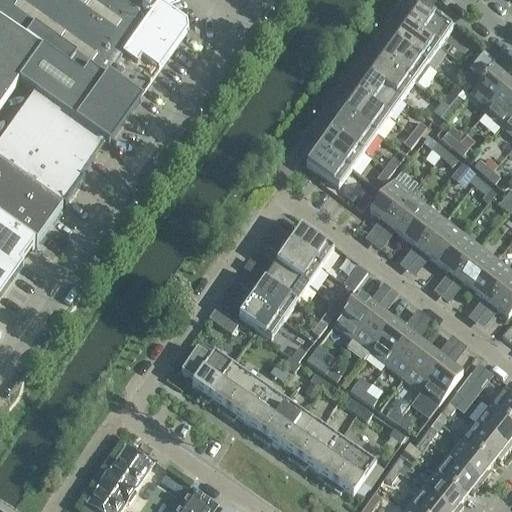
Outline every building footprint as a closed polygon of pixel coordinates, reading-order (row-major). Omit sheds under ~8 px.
[(0,0),(0,22),(42,52),(131,116),(188,36),(187,27),(148,0),(43,0),(42,2),(39,0),(0,0)] [(420,9),(413,19),(409,16),(403,25),(439,51),(452,32),(420,9)] [(42,52),(0,22),(0,71),(19,85),(42,52)] [(439,51),(403,25),(397,33),(401,36),(394,45),(427,68),(439,51)] [(378,60),(414,86),(423,92),(436,74),(427,68),(394,45),(388,54),(384,52),(378,60)] [(131,116),(42,52),(19,85),(36,97),(105,146),(108,148),(131,116)] [(484,54),(469,71),(473,75),(480,80),(494,63),(484,54)] [(414,86),(378,60),(372,68),(376,71),(369,80),(402,103),(414,86)] [(0,112),(19,85),(0,71),(0,112)] [(485,117),(511,87),(494,72),(470,100),(468,102),(485,117)] [(466,97),(480,80),(473,75),(464,85),(461,83),(456,88),(466,97)] [(402,103),(369,80),(363,89),(359,87),(353,95),(389,121),(402,103)] [(511,118),(511,87),(485,117),(501,131),(511,118)] [(464,106),(468,102),(470,100),(466,97),(456,88),(443,105),(449,111),(456,117),(465,106),(464,106)] [(389,121),(353,95),(347,103),(351,106),(345,115),(344,115),(377,138),(389,121)] [(36,97),(0,146),(0,164),(35,190),(65,211),(85,184),(80,181),(105,146),(36,97)] [(456,117),(449,111),(440,121),(447,127),(456,117)] [(344,115),(345,115),(341,112),(334,121),(338,124),(332,132),(332,133),(364,156),(377,138),(344,115)] [(511,140),(511,118),(501,131),(511,140)] [(420,126),(412,137),(419,142),(427,132),(420,126)] [(332,133),(332,132),(328,129),(322,139),(326,141),(320,150),(319,151),(351,174),(364,156),(332,133)] [(452,152),(457,145),(459,147),(462,143),(455,136),(457,135),(452,131),(441,143),(452,152)] [(419,142),(412,137),(403,148),(410,153),(419,142)] [(457,145),(452,152),(462,160),(468,154),(459,147),(457,145)] [(319,151),(320,150),(316,147),(309,156),(313,159),(306,169),(338,192),(351,174),(319,151)] [(442,163),(448,156),(438,147),(432,154),(442,163)] [(448,156),(442,163),(453,172),(458,165),(448,156)] [(393,161),(385,171),(392,177),(400,166),(393,161)] [(485,180),(490,173),(480,164),(474,171),(485,180)] [(475,191),(481,184),(470,175),(461,168),(451,182),(464,192),(469,186),(475,191)] [(0,225),(34,250),(35,249),(37,250),(62,215),(0,170),(0,225)] [(392,177),(385,171),(377,182),(384,187),(392,177)] [(501,182),(490,173),(485,180),(495,188),(501,182)] [(369,216),(370,216),(387,230),(397,217),(412,198),(394,184),(369,216)] [(496,197),(491,193),(481,184),(475,191),(485,200),(483,203),(488,207),(496,197)] [(404,243),(424,217),(429,211),(412,198),(397,217),(387,230),(404,243)] [(355,210),(362,216),(370,205),(363,199),(355,210)] [(499,208),(510,217),(511,214),(511,206),(505,201),(499,208)] [(424,217),(404,243),(422,256),(446,224),(429,211),(424,217)] [(422,256),(439,269),(463,237),(446,224),(422,256)] [(0,306),(23,274),(19,271),(34,250),(0,225),(0,306)] [(288,250),(321,272),(334,254),(301,231),(294,241),(290,238),(284,248),(287,250),(288,250)] [(439,269),(456,282),(480,251),(463,237),(439,269)] [(271,265),(275,268),(276,267),(308,290),(321,272),(288,250),(287,250),(281,259),(277,256),(271,265)] [(456,282),(471,294),(496,262),(480,251),(456,282)] [(471,294),(490,309),(511,280),(511,275),(496,262),(471,294)] [(276,267),(275,268),(269,277),(265,274),(259,283),(263,286),(263,285),(296,308),(308,290),(276,267)] [(353,296),(367,277),(358,269),(343,288),(346,290),(353,296)] [(511,280),(490,309),(508,322),(511,317),(511,280)] [(383,284),(372,301),(388,312),(399,296),(383,284)] [(253,292),(247,300),(284,325),(296,308),(263,285),(263,286),(257,294),(253,292)] [(344,307),(353,296),(346,290),(337,301),(344,307)] [(334,330),(352,343),(376,312),(358,298),(334,330)] [(284,325),(247,300),(242,308),(245,311),(238,321),(271,344),(284,325)] [(231,337),(239,326),(217,311),(209,322),(231,337)] [(417,311),(407,326),(422,337),(433,322),(417,311)] [(363,364),(369,357),(393,325),(376,312),(352,343),(346,351),(363,364)] [(327,329),(335,319),(328,313),(320,324),(327,329)] [(369,357),(386,370),(410,338),(403,332),(407,328),(397,320),(393,325),(369,357)] [(319,340),(327,329),(320,324),(312,335),(319,340)] [(511,331),(502,340),(509,346),(511,342),(511,331)] [(455,364),(468,349),(453,337),(441,351),(455,364)] [(403,383),(428,351),(410,338),(386,370),(403,383)] [(300,349),(291,343),(282,355),(291,362),(300,349)] [(298,367),(306,356),(299,351),(291,362),(298,367)] [(403,383),(420,396),(445,364),(428,351),(403,383)] [(210,402),(233,369),(214,356),(210,362),(197,353),(181,376),(194,385),(192,389),(202,396),(199,400),(208,406),(211,403),(210,402)] [(300,369),(298,367),(291,362),(289,361),(284,368),(295,376),(300,369)] [(314,371),(325,379),(330,371),(319,364),(314,371)] [(420,396),(411,409),(429,423),(438,410),(463,378),(452,370),(445,364),(420,396)] [(478,383),(485,373),(478,368),(471,378),(478,383)] [(210,402),(211,403),(220,409),(217,412),(225,418),(250,381),(233,369),(210,402)] [(325,379),(337,386),(342,379),(330,371),(325,379)] [(326,386),(315,379),(310,386),(321,393),(326,386)] [(268,394),(250,381),(225,418),(234,424),(236,420),(246,426),(268,394)] [(326,386),(321,393),(332,401),(337,394),(326,386)] [(350,395),(361,403),(366,396),(355,388),(350,395)] [(489,410),(511,428),(511,400),(503,393),(489,410)] [(268,394),(246,426),(255,433),(253,437),(261,442),(286,406),(268,394)] [(361,403),(372,411),(377,404),(366,396),(361,403)] [(449,407),(456,412),(463,402),(456,397),(449,407)] [(361,411),(350,403),(345,410),(356,418),(361,411)] [(304,418),(286,406),(261,442),(269,448),(272,445),(281,451),(304,418)] [(456,412),(449,407),(441,417),(448,422),(456,412)] [(475,427),(509,454),(511,450),(511,428),(489,410),(475,427)] [(361,411),(356,418),(367,425),(372,418),(361,411)] [(386,420),(396,427),(401,420),(391,413),(386,420)] [(322,430),(304,418),(281,451),(291,458),(288,461),(296,467),(322,430)] [(396,427),(408,435),(413,428),(401,420),(396,427)] [(462,444),(492,468),(497,462),(501,465),(509,454),(475,427),(462,444)] [(339,443),(322,430),(296,467),(305,473),(307,469),(317,476),(339,443)] [(423,441),(430,447),(437,437),(430,431),(423,441)] [(405,441),(394,433),(389,440),(400,448),(405,441)] [(430,447),(423,441),(415,451),(422,457),(430,447)] [(332,491),(357,455),(339,443),(317,476),(326,482),(324,486),(332,491)] [(448,461),(482,488),(490,478),(486,475),(492,468),(462,444),(448,461)] [(124,447),(85,511),(125,511),(154,465),(124,447)] [(376,468),(357,455),(332,491),(340,497),(343,494),(353,501),(376,468)] [(392,472),(399,477),(406,466),(399,461),(392,472)] [(435,478),(465,502),(470,495),(474,498),(482,488),(448,461),(435,478)] [(399,477),(392,472),(384,482),(392,487),(399,477)] [(421,495),(442,511),(462,511),(463,511),(459,508),(465,502),(435,478),(421,495)] [(210,511),(216,504),(194,490),(179,511),(210,511)] [(442,511),(421,495),(408,511),(442,511)] [(367,507),(373,511),(374,511),(381,502),(374,497),(367,507)]
